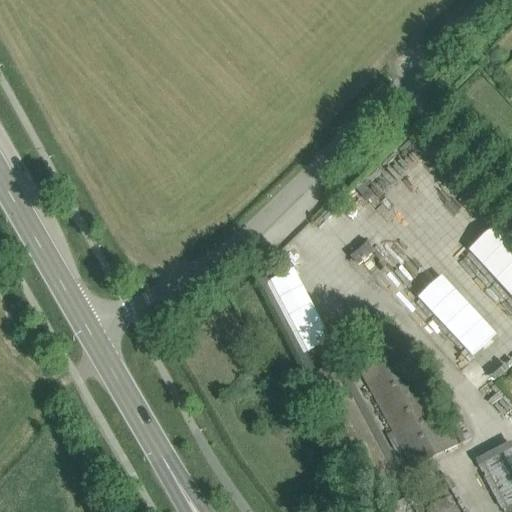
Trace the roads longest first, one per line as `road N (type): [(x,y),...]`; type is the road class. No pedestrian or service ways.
road 1 (unclassified): [(86,329),(233,249),(491,0)]
road 2 (tertiary): [(86,329),(0,177)]
road 3 (tertiary): [(165,464),(86,329)]
